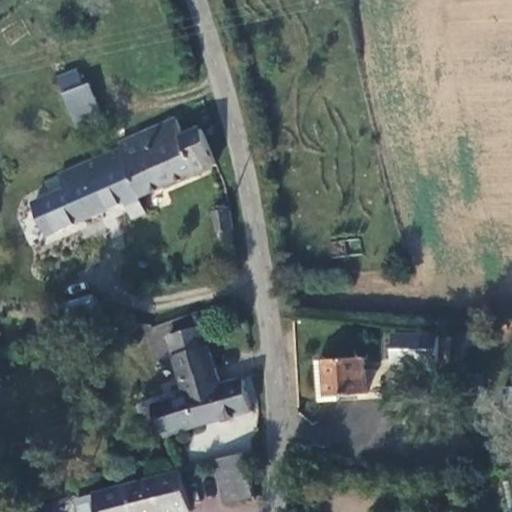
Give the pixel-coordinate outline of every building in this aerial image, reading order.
[(82,76),(58,87),(62,97),(86,87),(82,76)] [(86,87),(62,97),(75,125),(99,115),(86,87)] [(140,198),(216,165),(201,131),(183,138),(175,121),(118,146),(120,149),(140,198)] [(127,203),(140,198),(120,149),(90,163),(60,176),(65,190),(33,204),(48,237),(127,203)] [(134,220),(148,215),(140,198),(127,203),(134,220)] [(219,248),(236,246),(232,230),(217,231),(219,248)] [(165,436),(186,430),(253,410),(240,369),(218,375),(201,319),(167,329),(188,397),(156,405),(165,436)] [(388,368),(437,369),(437,338),(389,337),(388,368)] [(326,360),(328,396),(367,394),(364,358),(326,360)] [(255,496),(243,454),(214,461),(226,505),(255,496)] [(184,511),(190,511),(180,470),(93,492),(98,511),(184,511)]
